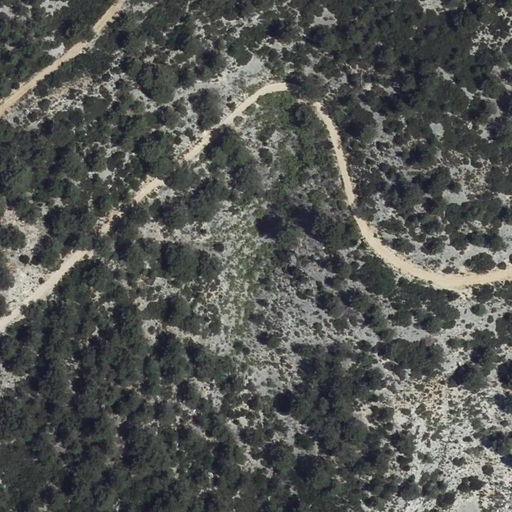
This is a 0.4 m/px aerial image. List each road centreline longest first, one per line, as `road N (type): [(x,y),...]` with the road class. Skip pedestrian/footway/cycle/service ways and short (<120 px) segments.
road 1 (track): [(0,328),(262,91),(297,88),(315,102),(378,251),(458,282),(511,270)]
road 2 (track): [(0,111),(117,0)]
